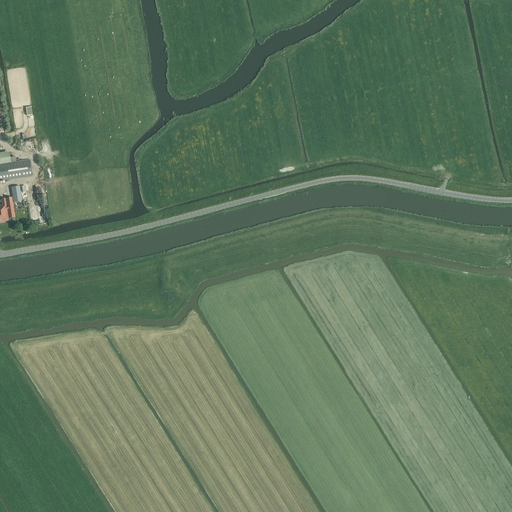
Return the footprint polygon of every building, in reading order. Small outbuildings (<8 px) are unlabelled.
[(11,152),(0,154),(0,164),(16,162),(16,158),(11,159),(11,152)] [(0,164),(0,180),(32,176),(29,160),(16,162),(0,164)] [(11,187),(14,202),(22,201),(20,186),(11,187)] [(0,222),(10,221),(10,218),(15,218),(12,197),(1,199),(2,204),(0,204),(0,222)] [(47,223),(46,209),(31,210),(32,223),(47,223)]
